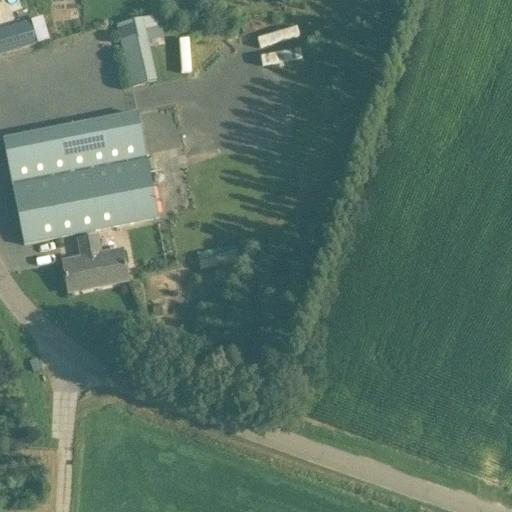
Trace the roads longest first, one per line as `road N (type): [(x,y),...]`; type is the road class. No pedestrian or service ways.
road 1 (unclassified): [(475,511),(185,412),(64,348)]
road 2 (unclassified): [(57,511),(64,348)]
